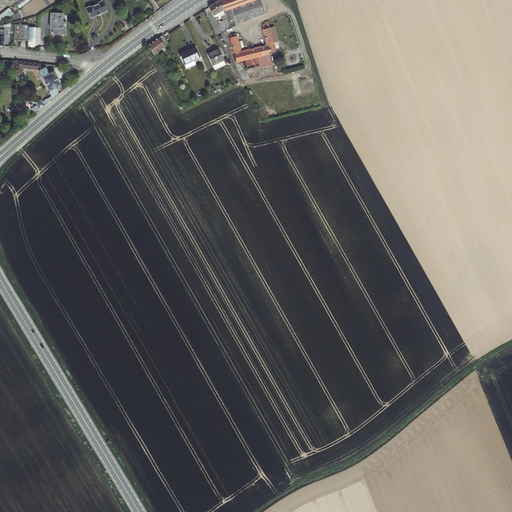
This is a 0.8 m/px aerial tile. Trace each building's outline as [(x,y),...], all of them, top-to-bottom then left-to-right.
[(224,13),(219,0),(209,7),(214,15),(219,12),(221,17),(223,21),(220,22),(222,28),(229,26),(224,13)] [(260,0),(220,0),(219,0),(224,13),(229,26),(266,13),(260,0)] [(102,1),(86,8),(91,18),(99,15),(107,11),(102,1)] [(63,14),(51,13),(50,28),(54,29),(54,34),(62,35),(65,35),(65,22),(62,22),(63,14)] [(2,26),(0,26),(0,46),(3,46),(5,28),(11,26),(10,23),(2,26)] [(268,23),(262,25),(267,46),(241,53),(236,34),(230,35),(231,38),(230,38),(236,62),(244,60),(269,54),(276,53),(273,43),(278,42),(274,27),(269,28),(268,23)] [(27,25),(14,24),(14,40),(27,41),(27,25)] [(162,35),(159,38),(158,38),(147,46),(148,48),(154,55),(161,50),(171,63),(175,59),(165,46),(169,43),(162,35)] [(217,45),(205,50),(212,66),(224,60),(217,45)] [(195,47),(179,55),(186,68),(196,63),(195,60),(200,57),(195,47)] [(272,65),(269,54),(244,60),(245,67),(259,64),(260,68),(272,65)] [(39,65),(39,64),(16,62),(16,80),(24,81),(22,77),(22,68),(36,70),(39,65)] [(42,69),(39,65),(36,70),(38,70),(49,92),(51,96),(48,99),(47,98),(42,102),(41,99),(35,103),(37,105),(31,109),(35,114),(59,94),(56,89),(61,86),(54,72),(49,74),(45,67),(42,69)]
